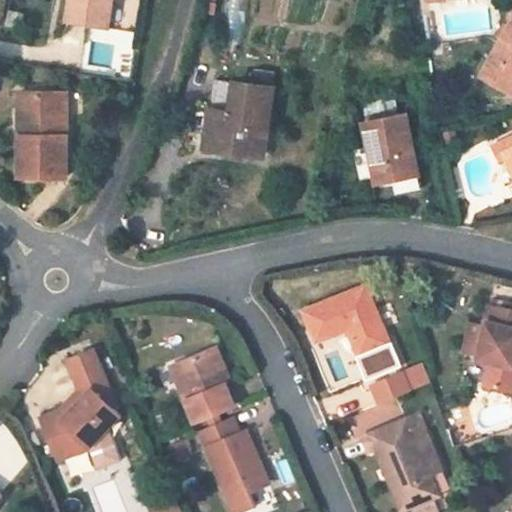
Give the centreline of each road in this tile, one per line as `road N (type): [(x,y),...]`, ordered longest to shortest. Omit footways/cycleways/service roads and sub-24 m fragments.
road 1 (residential): [(511,266),(391,240),(333,242),(223,269)]
road 2 (residential): [(223,269),(338,511)]
road 3 (residential): [(169,61),(74,257)]
road 4 (residential): [(223,269),(140,289),(87,287)]
